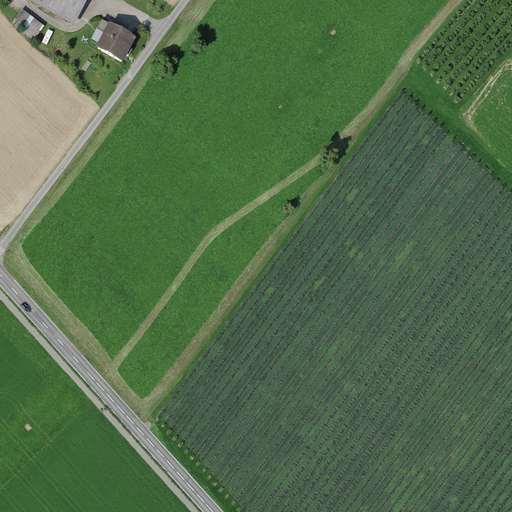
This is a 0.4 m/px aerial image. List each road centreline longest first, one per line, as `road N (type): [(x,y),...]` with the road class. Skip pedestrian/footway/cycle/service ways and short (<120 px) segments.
road 1 (tertiary): [(206,511),(0,273)]
road 2 (track): [(0,251),(186,0)]
